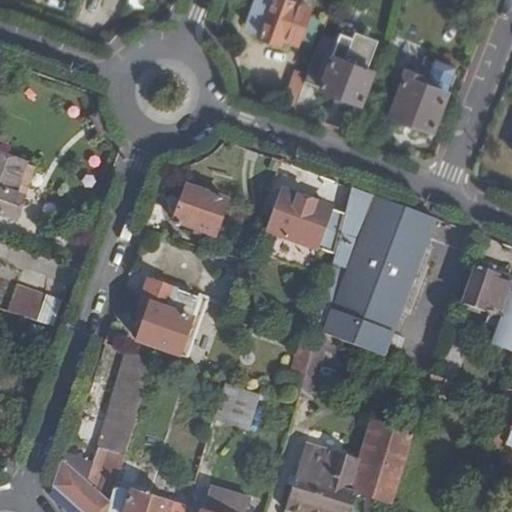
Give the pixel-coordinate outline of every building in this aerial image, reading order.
[(297,40),(309,7),(293,0),(255,0),(248,18),(250,28),(262,32),(260,35),(277,43),(282,33),(297,40)] [(323,36),(305,80),(341,95),(359,103),(373,72),(369,71),(380,41),(358,33),(347,61),(334,57),(339,43),(323,36)] [(424,54),(416,73),(413,79),(404,76),(390,115),(412,122),(432,128),(454,66),(424,54)] [(413,79),(416,73),(406,68),(404,76),(413,79)] [(305,81),(294,76),(282,107),(292,111),(305,81)] [(29,167),(0,157),(0,214),(20,221),(28,200),(19,197),(29,167)] [(216,234),(228,198),(188,183),(175,220),(216,234)] [(438,216),(352,184),(345,210),(336,252),(319,331),(386,356),(393,339),(438,216)] [(336,252),(345,210),(284,188),(271,227),(292,236),(285,254),(313,265),(320,246),(336,252)] [(240,229),(230,255),(246,261),(256,235),(240,229)] [(507,267),(482,258),(468,299),(501,313),(511,282),(511,277),(506,274),(507,267)] [(208,301),(150,281),(143,302),(149,305),(138,342),(190,359),(208,301)] [(38,315),(53,320),(61,299),(18,284),(5,323),(32,332),(38,315)] [(313,348),(302,344),(293,371),(305,375),(313,348)] [(156,359),(127,350),(92,461),(103,465),(112,437),(130,444),(156,359)] [(248,431),(260,397),(225,385),(213,418),(248,431)] [(511,415),(511,404),(503,402),(490,445),(500,449),(508,427),(511,415)] [(393,503),(415,431),(376,419),(363,460),(307,442),(285,510),(291,511),(350,511),(357,491),(393,503)] [(92,461),(65,453),(54,483),(83,511),(108,511),(109,511),(117,486),(130,444),(112,437),(103,465),(92,461)] [(117,486),(109,511),(112,511),(187,511),(189,508),(117,486)] [(248,511),(252,502),(211,488),(203,511),(248,511)]
